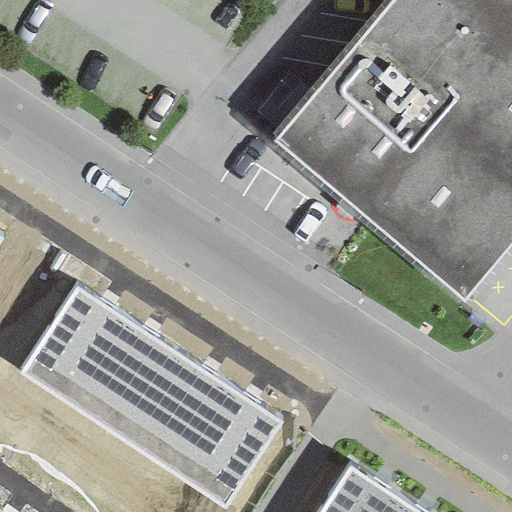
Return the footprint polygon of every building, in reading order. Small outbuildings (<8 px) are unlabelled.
[(511,0),(390,0),(272,140),(463,301),(511,243),(511,0)] [(20,373),(79,412),(136,327),(77,288),(20,373)] [(79,412),(130,447),(187,361),(136,327),(79,412)] [(130,447),(183,482),(240,397),(187,361),(130,447)] [(183,482),(223,509),(281,424),(240,397),(183,482)] [(318,511),(391,511),(399,500),(350,466),(318,511)] [(416,511),(399,500),(391,511),(416,511)]
